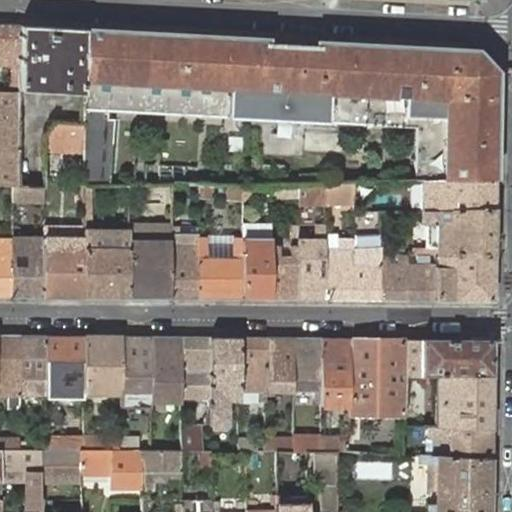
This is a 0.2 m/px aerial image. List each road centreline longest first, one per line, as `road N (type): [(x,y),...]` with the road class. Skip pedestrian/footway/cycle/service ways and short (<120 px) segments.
road 1 (residential): [(511,316),(0,312)]
road 2 (residential): [(511,26),(19,0)]
